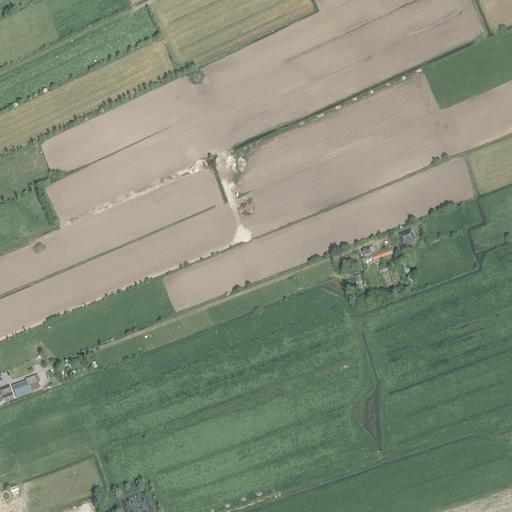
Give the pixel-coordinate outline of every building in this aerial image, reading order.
[(416,242),(411,230),(399,234),(404,247),(416,242)] [(378,259),(393,253),(391,248),(372,255),(370,252),(374,250),(373,247),(369,249),(369,248),(362,251),(365,261),(373,258),(373,261),(376,260),(376,262),(379,261),(378,259)] [(359,289),(365,287),(361,274),(355,276),(359,289)] [(30,394),(42,390),(38,376),(25,380),(30,394)] [(12,387),(16,399),(23,397),(19,384),(12,387)] [(0,392),(1,396),(2,398),(0,399),(1,402),(3,401),(4,403),(14,399),(9,386),(0,389),(0,392)]
